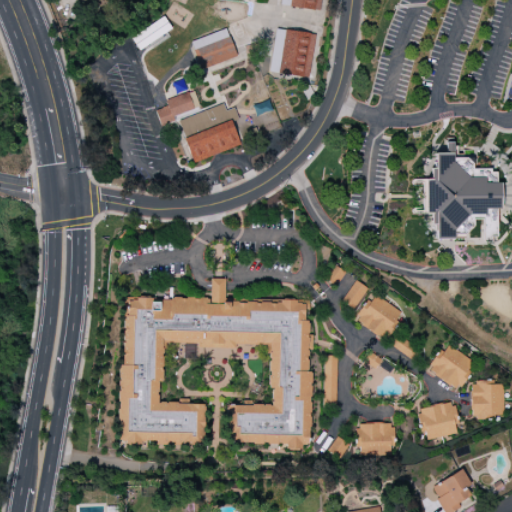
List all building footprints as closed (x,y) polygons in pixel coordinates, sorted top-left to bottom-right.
[(280,0),(280,6),(319,11),(320,0),(280,0)] [(308,78),(314,34),(275,28),(269,72),(308,78)] [(201,70),(236,57),(225,29),(190,43),(201,70)] [(165,101),(167,107),(155,111),(159,123),(199,109),(193,91),(165,101)] [(441,157),(461,155),(490,161),(511,184),(507,241),(442,239),(428,224),(427,180),(440,177),(441,157)] [(119,443),(203,445),(204,404),(160,403),(161,345),(236,347),(236,344),(270,344),(269,388),(272,388),(271,406),(226,405),(226,433),(231,433),(230,445),(309,447),(311,371),(308,371),(308,349),(310,349),(310,321),(304,321),(305,303),(224,301),(225,279),(210,279),(209,300),(122,298),(119,443)] [(355,310),(366,287),(352,281),(342,304),(355,310)] [(354,322),(386,341),(403,313),(370,294),(354,322)] [(388,344),(414,362),(421,352),(395,334),(388,344)] [(426,370),(456,391),(475,365),(448,345),(441,355),(439,353),(426,370)] [(362,362),(375,370),(381,360),(369,352),(362,362)] [(324,356),(323,406),(335,406),(336,356),(324,356)] [(503,415),(503,384),(493,385),(493,382),(470,382),(471,419),(495,419),(495,415),(503,415)] [(423,441),(458,433),(452,402),(417,409),(423,441)] [(359,456),(393,455),(392,423),(355,425),(356,446),(359,446),(359,456)] [(447,511),(475,495),(460,470),(430,488),(444,511),(447,511)]
